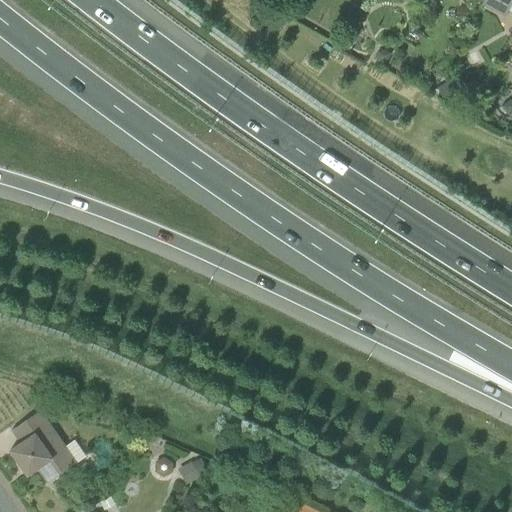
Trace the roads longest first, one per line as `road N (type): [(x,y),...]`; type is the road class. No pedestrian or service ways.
road 1 (motorway): [(0,19),(312,245),(511,364)]
road 2 (motorway): [(0,178),(122,219),(511,394)]
road 3 (motorway): [(511,288),(396,217),(96,0)]
road 4 (track): [(202,0),(384,134),(477,134),(511,152)]
